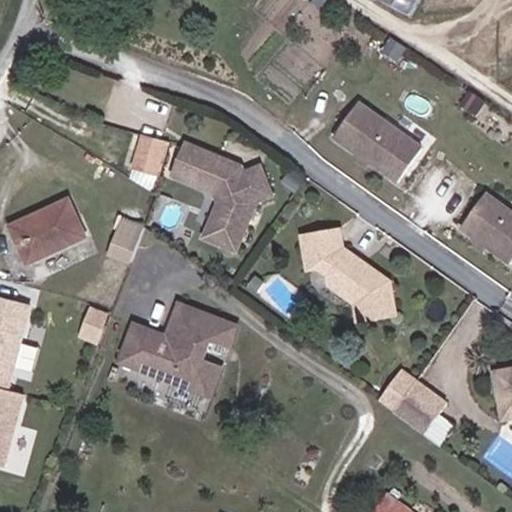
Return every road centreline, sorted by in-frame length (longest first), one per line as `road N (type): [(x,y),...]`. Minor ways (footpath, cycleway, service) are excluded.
road 1 (residential): [(24,37),(242,102),(501,297)]
road 2 (unknown): [(357,0),(510,105)]
